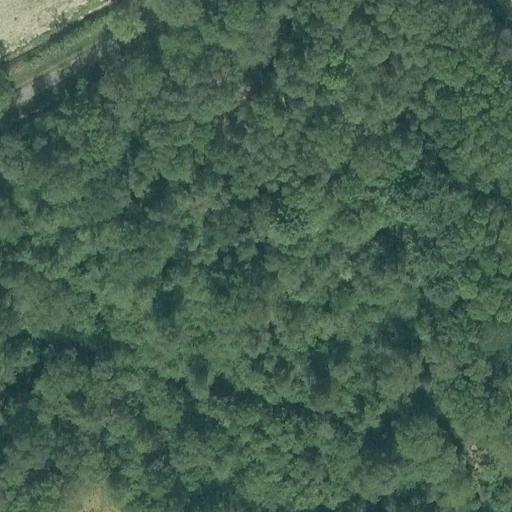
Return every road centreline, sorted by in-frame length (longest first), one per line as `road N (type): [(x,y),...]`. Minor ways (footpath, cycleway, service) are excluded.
road 1 (track): [(0,317),(511,433)]
road 2 (unclassified): [(0,105),(177,0)]
